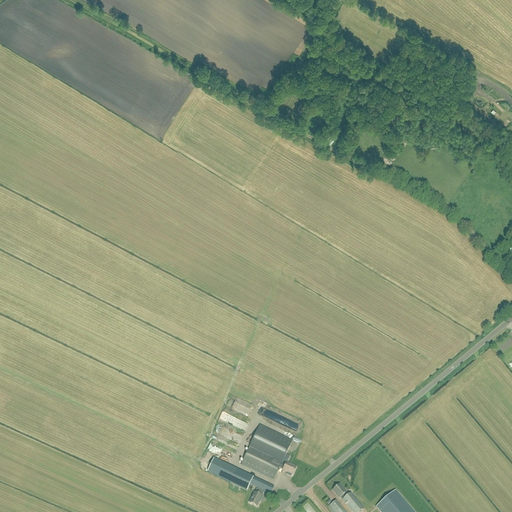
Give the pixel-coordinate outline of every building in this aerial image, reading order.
[(276,66),(273,70),(280,75),(284,69),(281,66),(279,68),(276,66)] [(312,97),(316,91),(305,84),(301,91),(312,97)] [(265,89),(261,95),(267,98),(270,92),(265,89)] [(233,428),(237,421),(221,413),(218,420),(233,428)] [(237,421),(234,429),(245,433),(247,425),(237,421)] [(293,441),(260,425),(241,465),(273,480),(279,468),(283,470),(282,471),(285,472),(287,473),(286,475),(290,477),(291,475),(292,475),(296,467),(286,463),(289,457),(286,455),(293,441)] [(267,484),(214,459),(207,473),(230,484),(232,479),(244,485),(245,483),(257,488),(263,491),(267,484)] [(271,495),(274,488),(267,484),(263,491),(264,492),(271,495)] [(348,495),(339,485),(332,491),(339,499),(340,497),(351,511),(360,511),(364,509),(351,493),(348,495)] [(262,496),(264,492),(263,491),(257,488),(254,493),(249,503),(257,507),(260,500),(261,500),(262,496)] [(413,511),(396,491),(376,508),(379,511),(413,511)] [(344,511),(336,501),(328,507),(332,511),(344,511)]
